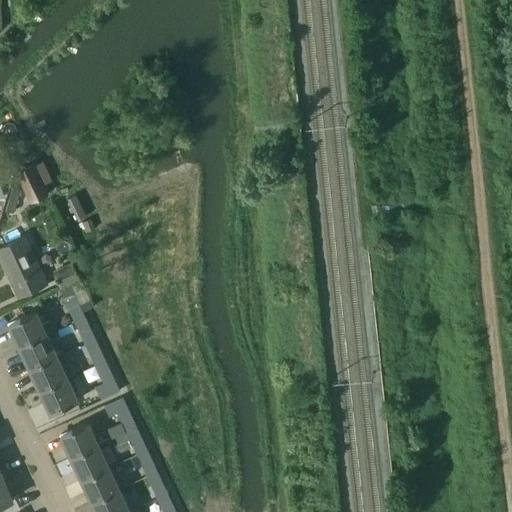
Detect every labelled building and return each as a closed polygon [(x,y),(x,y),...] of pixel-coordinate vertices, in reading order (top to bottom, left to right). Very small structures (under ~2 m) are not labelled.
[(34,164),(18,172),(32,201),(48,193),(44,184),(34,165),(34,164)] [(0,254),(20,298),(48,285),(26,237),(0,249),(0,254)] [(61,287),(79,278),(73,265),(55,273),(61,287)] [(71,284),(57,290),(61,300),(63,299),(74,321),(86,316),(71,284)] [(37,312),(9,324),(20,347),(48,334),(56,330),(51,320),(43,324),(37,312)] [(86,316),(74,321),(84,344),(96,338),(86,316)] [(48,334),(20,347),(30,369),(58,356),(48,334)] [(96,338),(84,344),(95,366),(106,360),(96,338)] [(58,356),(30,369),(41,391),(68,378),(58,356)] [(106,360),(95,366),(103,384),(95,387),(101,400),(120,390),(106,360)] [(68,378),(41,391),(52,414),(79,401),(68,378)] [(138,428),(123,397),(104,406),(109,417),(117,413),(126,433),(138,428)] [(89,423),(62,435),(73,458),(100,445),(109,440),(104,431),(95,435),(89,423)] [(126,433),(115,437),(117,443),(114,445),(118,454),(132,448),(129,441),(130,440),(137,455),(148,450),(138,428),(126,433)] [(100,445),(73,458),(83,480),(110,468),(100,445)] [(148,450),(137,455),(147,477),(158,472),(148,450)] [(110,468),(83,480),(93,502),(120,490),(110,468)] [(158,472),(147,477),(157,499),(169,494),(158,472)] [(0,506),(14,500),(3,477),(0,478),(0,506)] [(120,490),(93,502),(97,511),(130,511),(131,511),(120,490)] [(177,511),(169,494),(157,499),(163,511),(177,511)]
